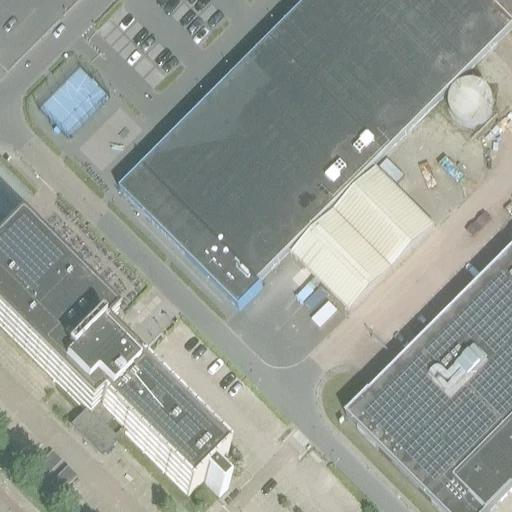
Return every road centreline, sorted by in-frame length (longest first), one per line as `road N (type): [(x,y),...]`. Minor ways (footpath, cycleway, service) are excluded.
road 1 (unclassified): [(397,511),(0,119)]
road 2 (unclassified): [(0,107),(101,0)]
